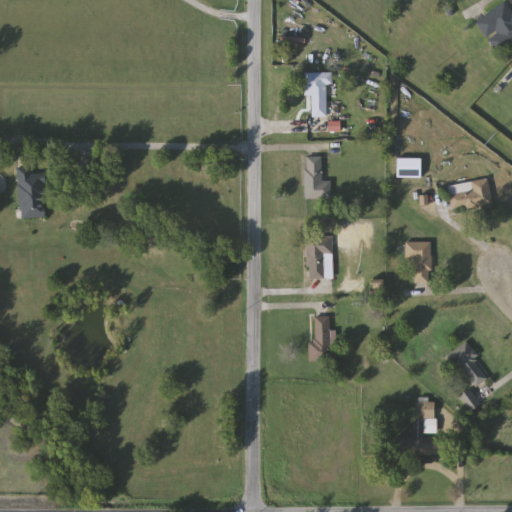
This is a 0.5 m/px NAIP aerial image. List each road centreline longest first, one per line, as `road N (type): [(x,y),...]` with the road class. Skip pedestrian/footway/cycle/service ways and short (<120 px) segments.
road 1 (tertiary): [(248,511),(249,0)]
road 2 (residential): [(511,309),(488,257),(450,223),(441,202)]
